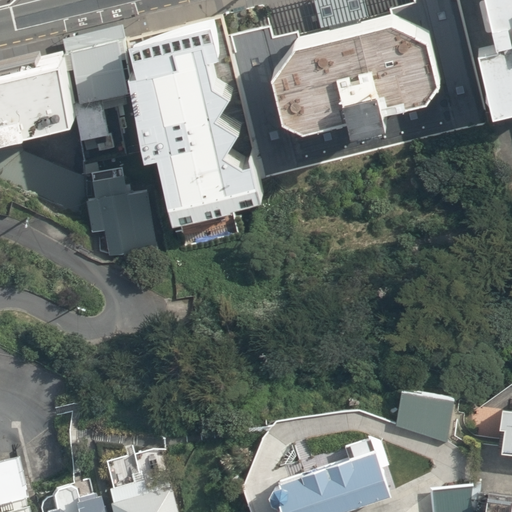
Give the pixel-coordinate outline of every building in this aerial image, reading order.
[(303,0),(266,10),(270,25),(232,34),(268,177),(487,123),(458,0),(303,0)] [(511,0),(479,0),(490,46),(476,50),(491,113),(511,107),(511,0)] [(268,177),(232,34),(226,14),(226,11),(127,36),(137,90),(149,153),(166,148),(180,214),(271,192),(268,177)] [(70,50),(127,36),(124,23),(68,37),(70,46),(70,50)] [(137,90),(127,36),(70,50),(84,112),(78,113),(86,162),(129,153),(122,115),(127,114),(124,104),(130,103),(127,92),(137,90)] [(70,50),(70,46),(0,61),(0,130),(18,127),(78,113),(84,112),(70,50)] [(18,127),(0,130),(0,181),(85,219),(86,175),(25,150),(18,127)] [(88,196),(95,229),(107,227),(112,255),(164,245),(152,185),(133,189),(128,162),(93,168),(98,194),(88,196)] [(511,172),(497,177),(511,225),(511,172)] [(186,298),(159,297),(157,327),(184,329),(186,298)] [(469,400),(414,385),(402,430),(457,445),(469,400)] [(511,511),(511,392),(506,391),(496,448),(511,450),(511,489),(486,485),(481,511),(511,511)] [(32,511),(16,451),(0,455),(0,511),(32,511)] [(344,511),(404,495),(391,451),(271,489),(276,508),(289,505),(291,511),(344,511)] [(133,452),(100,459),(112,511),(171,511),(164,480),(141,486),(133,452)] [(53,501),(36,505),(38,511),(104,511),(98,487),(76,493),(72,476),(48,482),(53,501)]
